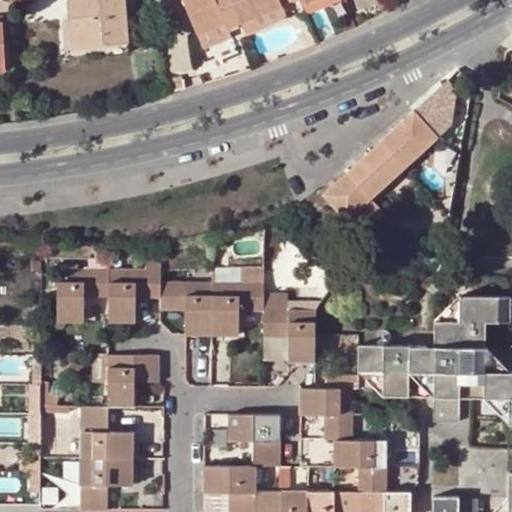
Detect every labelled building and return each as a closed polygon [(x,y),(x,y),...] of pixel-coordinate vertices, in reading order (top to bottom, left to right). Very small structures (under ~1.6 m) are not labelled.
[(103,40),(103,44),(127,42),(124,0),(67,0),(70,22),(71,42),(103,40)] [(180,0),(194,32),(222,21),(225,29),(239,23),(238,22),(229,0),(180,0)] [(229,0),(238,22),(279,7),(299,0),(298,0),(229,0)] [(244,35),(284,20),(279,7),(238,22),(239,23),(244,35)] [(62,23),(65,57),(128,52),(127,42),(103,44),(103,40),(71,42),(70,22),(62,23)] [(371,198),(438,140),(416,115),(324,195),(358,234),(384,212),(371,198)] [(85,252),(84,268),(107,268),(107,253),(85,252)] [(160,253),(144,253),(144,269),(160,269),(160,253)] [(213,264),(213,275),(266,276),(266,264),(213,264)] [(84,268),(57,267),(56,318),(81,319),(81,293),(106,294),(107,268),(84,268)] [(139,294),(160,294),(160,274),(160,269),(144,269),(107,268),(106,294),(106,320),(139,320),(139,294)] [(213,275),(196,275),(160,274),(160,294),(160,303),(187,303),(188,329),(213,330),(213,275)] [(265,306),(266,291),(266,276),(213,275),(213,330),(240,330),(240,306),(265,306)] [(266,291),(265,306),(318,306),(318,302),(321,298),(289,298),(289,291),(266,291)] [(359,348),(359,375),(384,375),(384,397),(406,398),(407,375),(436,375),(435,425),(460,425),(461,402),(511,403),(511,425),(511,474),(509,474),(508,511),(459,511),(460,501),(434,500),(433,511),(511,511),(511,376),(487,376),(488,327),(511,327),(511,300),(462,300),(461,325),(436,325),(435,348),(420,348),(359,348)] [(265,306),(265,330),(289,330),(289,356),(318,357),(318,340),(318,306),(265,306)] [(94,352),(94,382),(106,382),(107,352),(94,352)] [(107,352),(106,382),(106,404),(109,404),(134,404),(135,379),(159,380),(158,352),(137,352),(107,352)] [(41,354),(32,354),(32,383),(41,384),(41,354)] [(329,383),(355,383),(355,370),(329,370),(329,383)] [(354,410),(355,383),(329,383),(304,384),(304,412),(330,413),(330,436),(339,436),(357,436),(357,412),(354,410)] [(81,414),(81,404),(41,403),(41,412),(41,413),(81,414)] [(81,404),(81,414),(81,456),(133,457),(133,432),(109,431),(109,404),(106,404),(81,404)] [(282,410),(233,409),(233,424),(256,425),(256,436),(256,463),(283,463),(282,410)] [(233,424),(232,436),(256,436),(256,425),(233,424)] [(362,489),(380,489),(390,489),(391,462),(388,462),(392,448),(392,439),(357,438),(357,436),(339,436),(338,463),(362,465),(362,489)] [(41,442),(30,442),(29,471),(41,471),(41,456),(41,442)] [(133,457),(81,456),(80,508),(107,508),(108,483),(133,483),(133,457)] [(232,489),(231,511),(257,511),(258,487),(283,488),(283,463),(256,463),(205,463),(205,488),(232,489)] [(309,511),(310,488),(283,488),(258,487),(257,511),(309,511)] [(414,511),(414,490),(390,489),(362,489),(337,488),(310,488),(309,511),(414,511)] [(484,511),(484,495),(471,495),(470,511),(484,511)]
